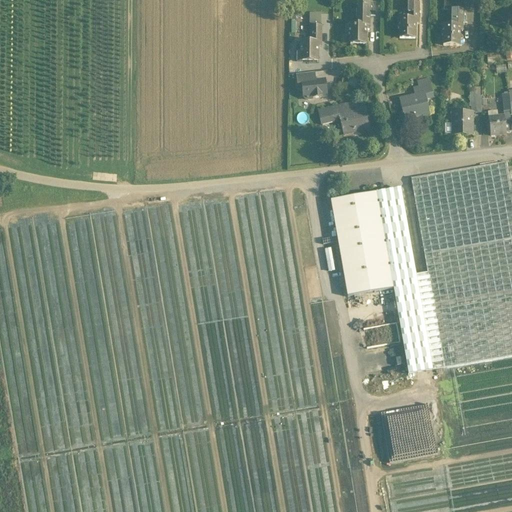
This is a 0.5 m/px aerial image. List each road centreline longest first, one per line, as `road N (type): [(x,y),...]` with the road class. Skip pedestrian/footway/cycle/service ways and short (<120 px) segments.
road 1 (residential): [(0,172),(153,191),(399,165)]
road 2 (track): [(315,170),(378,511)]
road 3 (track): [(119,188),(130,311),(122,511)]
road 4 (track): [(357,392),(511,363)]
